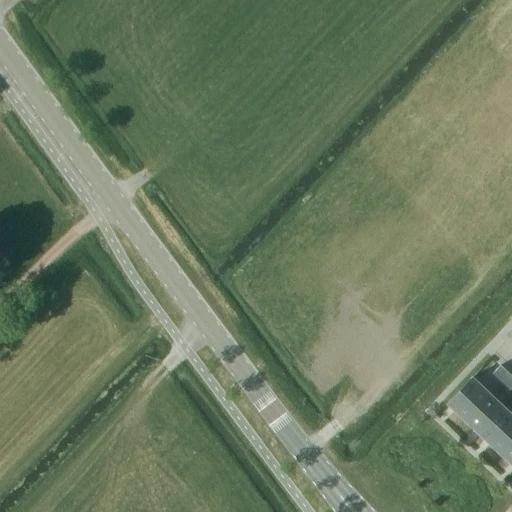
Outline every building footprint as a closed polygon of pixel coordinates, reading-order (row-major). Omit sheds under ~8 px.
[(491,374),(500,383),(508,374),(500,366),(491,374)] [(511,377),(508,374),(500,383),(509,391),(511,387),(511,377)] [(463,422),(488,395),(471,379),(446,405),(463,422)] [(488,395),(463,422),(481,438),(506,412),(488,395)] [(498,455),(511,439),(511,417),(506,412),(481,438),(498,455)] [(511,439),(498,455),(511,468),(511,439)]
